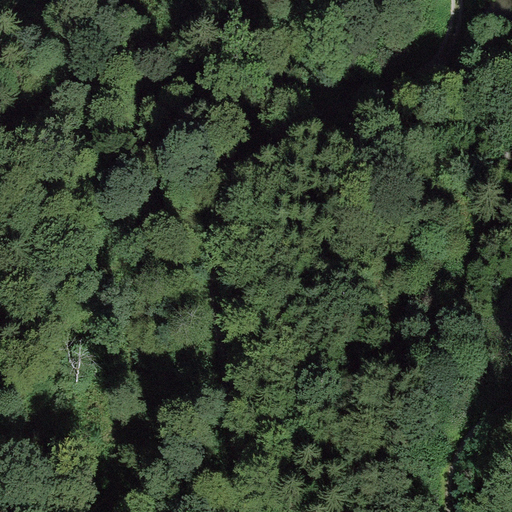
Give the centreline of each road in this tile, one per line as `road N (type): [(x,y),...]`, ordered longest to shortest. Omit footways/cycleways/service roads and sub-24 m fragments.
road 1 (track): [(252,511),(220,342),(212,268),(218,208),(262,148),(293,127),(432,78),(450,49),(458,0)]
road 2 (track): [(511,406),(472,433),(458,458),(450,511)]
